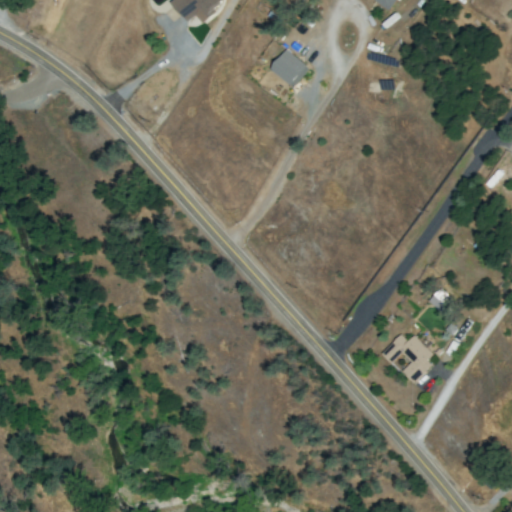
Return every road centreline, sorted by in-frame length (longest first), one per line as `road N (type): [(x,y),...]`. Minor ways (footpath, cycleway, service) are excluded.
road 1 (secondary): [(0,34),(105,106),(143,144),(460,511)]
road 2 (residential): [(330,361),(511,108)]
road 3 (residential): [(511,293),(408,449)]
road 4 (residential): [(143,144),(237,0)]
